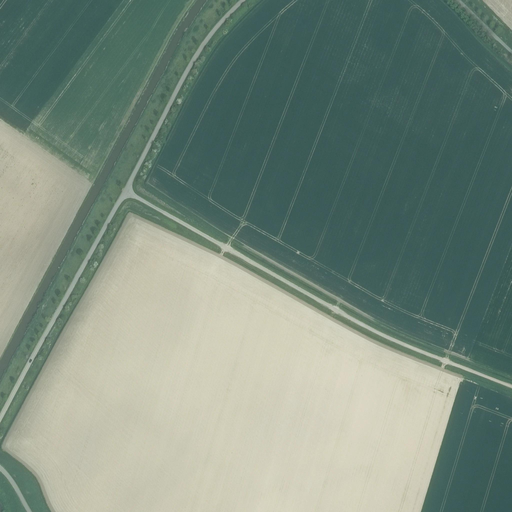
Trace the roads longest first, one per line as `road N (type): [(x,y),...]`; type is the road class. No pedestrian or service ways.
road 1 (unclassified): [(511,388),(377,333),(125,190)]
road 2 (unclassified): [(0,420),(125,190)]
road 3 (unclassified): [(125,190),(195,58),(245,0)]
